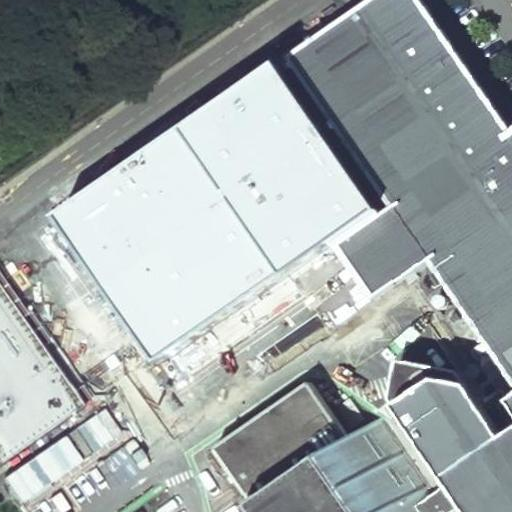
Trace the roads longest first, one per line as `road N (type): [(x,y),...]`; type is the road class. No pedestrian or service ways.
road 1 (unknown): [(213,362),(231,389),(266,392),(376,324)]
road 2 (unknown): [(146,111),(248,259)]
road 3 (unknown): [(213,362),(348,271)]
